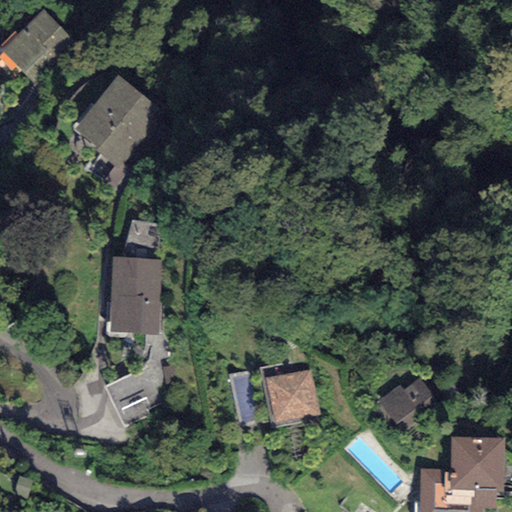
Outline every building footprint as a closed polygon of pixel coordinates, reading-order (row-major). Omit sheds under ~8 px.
[(74,43),(41,10),(1,51),(34,84),(74,43)] [(157,108),(118,76),(72,130),(118,168),(159,118),(152,113),(157,108)] [(161,260),(112,258),(110,332),(159,334),(161,260)] [(310,370),(266,379),(275,423),(319,414),(310,370)] [(399,385),(378,401),(395,424),(433,396),(419,378),(403,390),(399,385)] [(504,438),(450,437),(450,471),(419,470),(418,511),(483,511),(483,509),(496,510),(496,496),(503,496),(504,438)]
